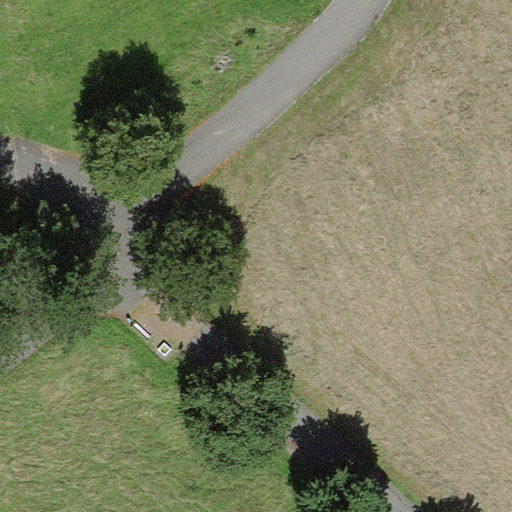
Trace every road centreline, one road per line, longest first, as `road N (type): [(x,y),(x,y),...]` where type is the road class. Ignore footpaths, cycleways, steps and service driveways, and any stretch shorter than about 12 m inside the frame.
road 1 (residential): [(353,0),(120,256)]
road 2 (track): [(178,330),(120,256),(106,216),(0,161)]
road 3 (track): [(120,256),(73,318),(0,379)]
